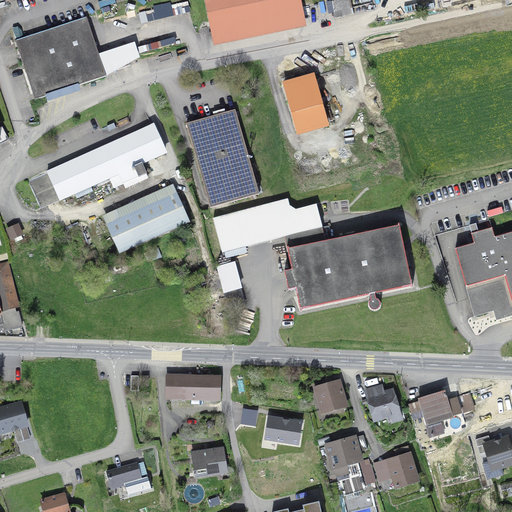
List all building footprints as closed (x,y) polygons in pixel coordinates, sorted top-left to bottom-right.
[(299,0),(205,0),(213,39),(304,20),(299,0)] [(353,14),(350,0),(339,0),(331,2),(334,18),(353,14)] [(106,77),(86,17),(15,41),(33,94),(35,94),(40,96),(40,98),(106,77)] [(327,125),(313,76),(284,84),(297,133),(327,125)] [(186,124),(210,209),(259,195),(235,110),(186,124)] [(111,178),(115,187),(138,177),(138,178),(147,174),(142,164),(165,154),(152,125),(28,181),(40,209),(75,194),(76,198),(93,191),(91,187),(111,178)] [(0,127),(0,143),(8,140),(2,127),(0,127)] [(189,222),(176,194),(107,225),(119,252),(189,222)] [(284,236),(287,249),(326,241),(316,205),(296,210),(287,205),(286,200),(213,219),(222,253),(284,236)] [(11,239),(22,234),(18,225),(7,230),(11,239)] [(399,226),(326,241),(287,249),(292,270),(284,271),(288,290),(296,289),(300,309),(370,295),(371,300),(369,303),(369,307),(372,310),(376,310),(379,308),(380,305),(379,301),(376,299),(375,294),(412,286),(399,226)] [(511,315),(511,232),(494,237),(492,228),(471,234),(474,243),(455,249),(474,316),(494,311),(496,320),(511,315)] [(6,265),(0,266),(0,329),(7,328),(8,331),(25,327),(22,313),(19,313),(6,265)] [(229,308),(244,304),(240,287),(224,292),(229,308)] [(218,399),(219,378),(167,377),(167,397),(218,399)] [(339,381),(315,388),(322,412),(346,406),(339,381)] [(382,394),(380,387),(366,391),(375,419),(398,412),(392,391),(382,394)] [(444,433),(440,420),(473,410),(468,393),(457,397),(454,390),(418,401),(419,402),(409,406),(411,413),(421,410),(429,437),(444,433)] [(24,441),(20,427),(27,425),(20,403),(0,409),(0,427),(2,433),(13,429),(17,442),(24,441)] [(355,437),(359,452),(367,449),(363,435),(355,437)] [(491,443),(488,436),(475,440),(480,454),(487,452),(492,470),(511,463),(511,455),(507,438),(491,443)] [(355,437),(326,445),(333,469),(334,469),(336,476),(348,473),(346,465),(355,463),(362,486),(375,482),(371,466),(368,464),(367,460),(361,461),(355,437)] [(410,454),(408,446),(393,450),(396,458),(410,454)] [(226,471),(223,448),(213,451),(213,450),(193,454),(192,453),(196,476),(197,477),(206,476),(207,473),(226,470),(226,471)] [(410,454),(388,461),(396,487),(418,481),(410,454)] [(112,488),(141,480),(140,476),(147,474),(143,462),(107,472),(112,488)] [(68,511),(64,494),(41,501),(44,511),(68,511)] [(303,509),(292,511),(321,511),(319,502),(303,505),(303,509)]
